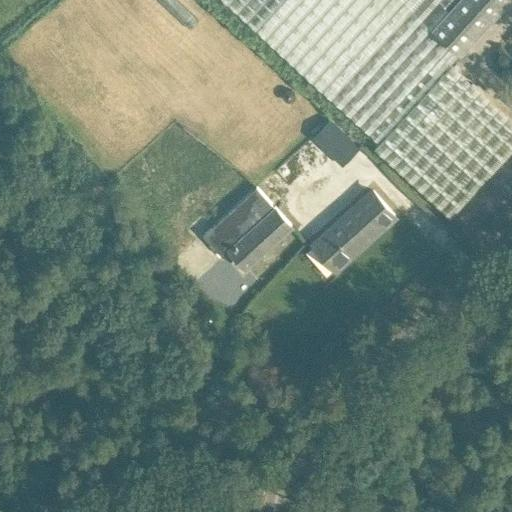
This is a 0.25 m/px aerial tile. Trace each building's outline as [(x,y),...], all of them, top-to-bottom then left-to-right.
[(159,0),(190,29),(198,20),(177,0),(159,0)] [(230,0),(403,163),(399,168),(451,216),(511,149),(511,118),(452,64),(511,0),(230,0)] [(342,164),(359,147),(330,119),(313,137),(342,164)] [(96,122),(85,131),(109,161),(111,159),(113,159),(118,155),(118,153),(121,151),(96,122)] [(230,250),(246,267),(292,225),(257,186),(204,234),(223,256),(230,250)] [(336,268),(395,214),(373,190),(314,243),(336,268)]
